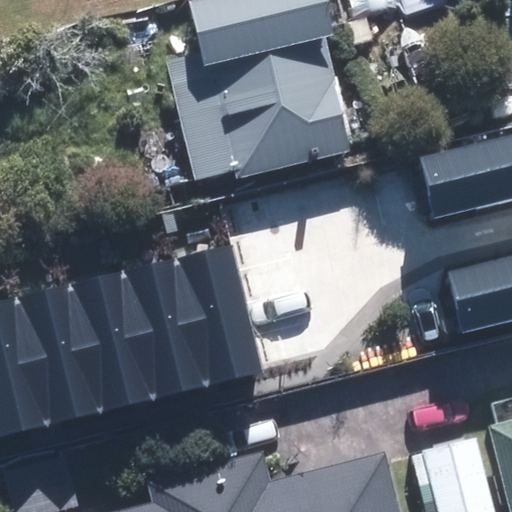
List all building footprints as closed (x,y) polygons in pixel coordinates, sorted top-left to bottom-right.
[(322,0),(205,0),(192,4),(204,52),(167,61),(198,185),(349,148),(322,39),(332,37),(322,0)] [(511,133),(418,158),(434,218),(511,197),(511,133)] [(230,245),(177,258),(210,386),(263,372),(262,369),(230,245)] [(511,255),(448,271),(463,331),(511,318),(511,255)] [(177,258),(124,270),(154,399),(210,386),(177,258)] [(124,270),(74,283),(106,411),(154,399),(124,270)] [(74,283),(20,296),(51,425),(106,411),(74,283)] [(20,296),(0,300),(0,437),(51,425),(20,296)] [(511,424),(494,429),(511,499),(511,424)] [(495,511),(477,437),(415,453),(430,511),(495,511)] [(144,511),(399,511),(386,458),(274,487),(266,457),(155,486),(161,508),(144,511)] [(67,458),(4,470),(12,511),(55,511),(77,508),(67,458)]
